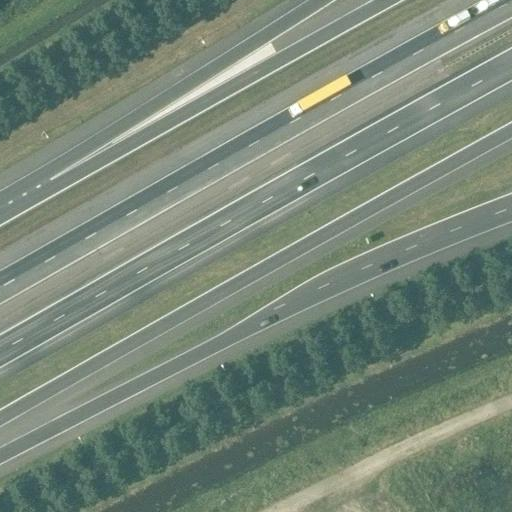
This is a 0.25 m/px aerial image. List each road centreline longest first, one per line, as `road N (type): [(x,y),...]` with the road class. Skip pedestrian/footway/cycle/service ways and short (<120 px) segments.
road 1 (motorway): [(0,351),(511,64)]
road 2 (motorway): [(0,418),(511,131)]
road 3 (motorway): [(511,2),(0,288)]
road 4 (motorway): [(0,454),(379,262),(511,208)]
road 5 (motorway): [(390,0),(54,184)]
road 6 (motorway): [(323,0),(54,184)]
